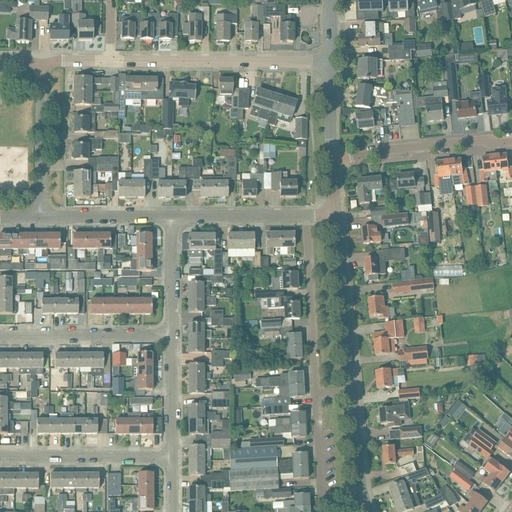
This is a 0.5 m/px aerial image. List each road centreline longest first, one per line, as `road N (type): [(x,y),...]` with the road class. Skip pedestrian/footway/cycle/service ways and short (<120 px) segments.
road 1 (residential): [(315,511),(309,213)]
road 2 (residential): [(365,499),(337,213)]
road 3 (unclassified): [(328,59),(106,60)]
road 4 (residential): [(511,137),(333,160)]
road 5 (residential): [(0,458),(173,460)]
road 6 (residential): [(0,334),(172,333)]
road 7 (residential): [(38,215),(39,59)]
road 8 (residential): [(172,215),(309,213)]
road 9 (residential): [(38,215),(172,215)]
road 10 (residential): [(173,460),(172,333)]
